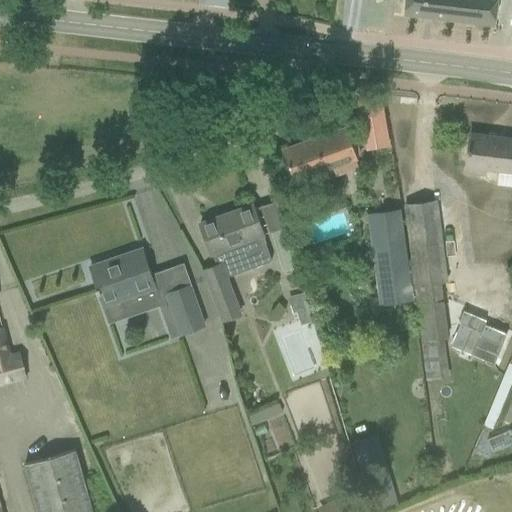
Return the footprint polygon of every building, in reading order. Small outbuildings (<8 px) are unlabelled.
[(493,26),(495,0),(405,0),(404,15),(493,26)] [(356,159),(345,127),(282,149),(293,181),(356,159)] [(511,139),(470,134),(465,171),(486,174),(487,168),(498,170),(496,184),(511,186),(511,139)] [(434,202),(404,206),(425,380),(449,377),(445,338),(449,338),(441,282),(447,281),(434,202)] [(252,205),(200,224),(210,254),(211,253),(216,266),(222,264),(227,277),(251,268),(272,261),(262,235),(263,235),(252,205)] [(413,300),(400,209),(366,214),(379,305),(413,300)] [(288,252),(277,256),(282,271),(293,268),(288,252)] [(121,300),(154,289),(143,255),(109,266),(107,260),(90,266),(97,287),(95,288),(96,294),(99,293),(109,321),(126,316),(121,300)] [(215,266),(204,270),(223,321),(240,315),(227,277),(222,264),(216,266),(215,266)] [(180,334),(204,325),(190,285),(166,294),(180,334)] [(346,335),(360,331),(358,324),(344,327),(346,335)] [(1,327),(0,327),(0,385),(25,379),(19,355),(9,357),(1,327)] [(382,435),(360,438),(363,467),(385,465),(382,435)] [(38,511),(92,511),(76,451),(26,466),(38,511)] [(322,511),(352,511),(346,495),(320,506),(322,511)]
